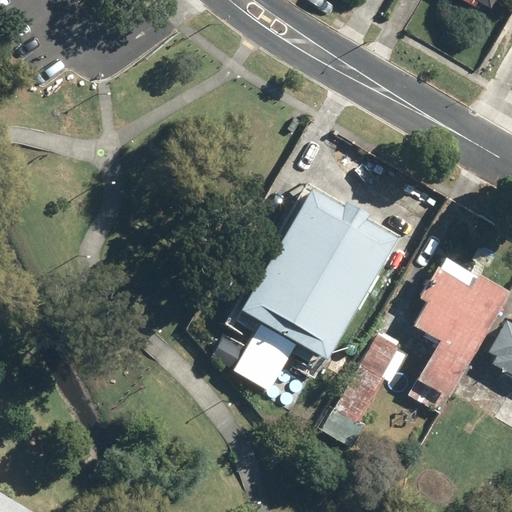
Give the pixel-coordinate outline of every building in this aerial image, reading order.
[(53,0),(52,2),(55,5),(49,11),(58,20),(64,14),(69,19),(83,6),(77,0),(53,0)] [(463,0),(481,10),(486,0),(463,0)] [(57,44),(32,9),(10,25),(36,60),(57,44)] [(99,94),(75,65),(54,82),(77,112),(99,94)] [(299,185),(224,312),(308,362),(384,234),(299,185)] [(438,399),(499,294),(437,259),(431,270),(428,268),(410,299),(417,303),(404,326),(430,341),(406,381),(438,399)] [(487,359),(483,366),(511,382),(511,324),(510,328),(498,321),(479,355),(487,359)] [(352,360),(332,348),(320,367),(340,379),(352,360)] [(336,471),(347,451),(384,384),(354,367),(317,434),(330,442),(319,462),(336,471)] [(410,460),(430,422),(409,411),(389,448),(410,460)] [(436,472),(433,472),(431,473),(428,474),(426,476),(424,478),(422,480),(421,483),(420,486),(420,488),(420,491),(421,494),(422,497),(424,499),(426,501),(428,502),(431,504),(433,504),(436,505),(439,504),(442,504),(444,503),(447,501),(449,499),(450,497),(452,494),(452,491),(453,488),(452,486),(452,483),(450,480),(449,478),(447,476),(445,474),(442,473),(439,472),(436,472)] [(0,511),(25,511),(0,496),(0,511)]
